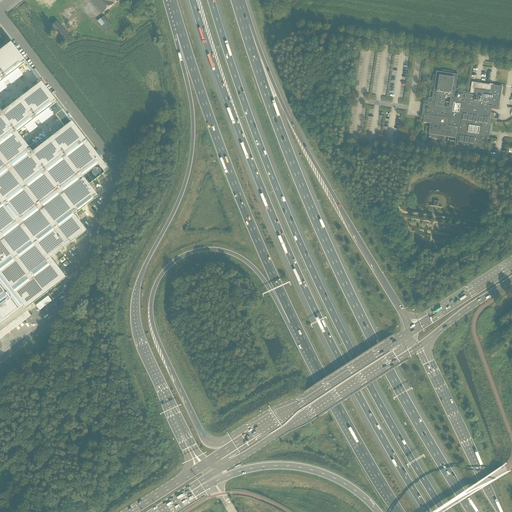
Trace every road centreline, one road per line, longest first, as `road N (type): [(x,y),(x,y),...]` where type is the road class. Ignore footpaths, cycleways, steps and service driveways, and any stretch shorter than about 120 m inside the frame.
road 1 (motorway): [(191,0),(275,224),(426,511)]
road 2 (motorway): [(443,511),(338,326),(289,219),(210,0)]
road 3 (motorway): [(472,511),(335,263),(244,25)]
road 4 (trunk): [(181,33),(191,154),(144,266),(135,321),(200,467)]
road 5 (trunk): [(262,426),(206,442),(156,337),(153,291),(178,258),(220,250),(249,264),(294,322)]
road 6 (motorway): [(413,330),(289,121),(244,25)]
road 7 (trunk): [(181,33),(294,322)]
road 8 (secondary): [(207,477),(419,346)]
road 9 (trunk): [(294,322),(399,511)]
road 10 (trunk): [(499,511),(419,346)]
road 11 (trunk): [(207,477),(306,469),(346,485),(377,511)]
road 12 (secondary): [(413,330),(262,426)]
road 13 (unclassified): [(511,61),(369,41)]
